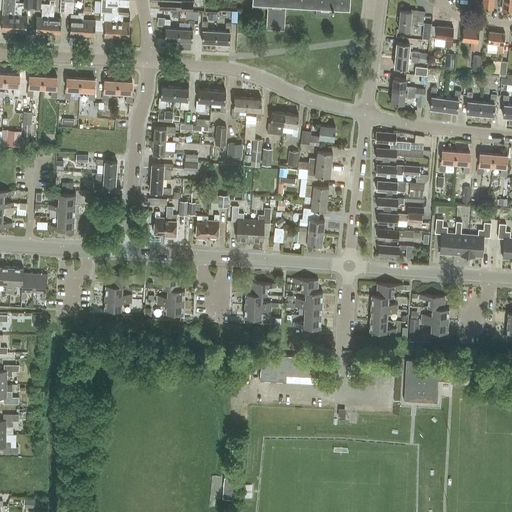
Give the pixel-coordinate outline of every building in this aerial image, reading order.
[(15,16),(16,2),(15,0),(3,0),(3,17),(2,30),(14,31),(15,16)] [(41,8),(41,0),(32,0),(32,8),(41,8)] [(49,0),(48,33),(61,33),(61,18),(53,18),(54,0),(49,0)] [(117,37),(118,8),(107,7),(107,0),(102,0),(101,13),(104,13),(112,13),(112,21),(105,21),(104,36),(117,37)] [(118,0),(118,8),(117,37),(129,37),(130,22),(123,22),(123,14),(129,14),(129,0),(118,0)] [(153,0),(153,1),(161,1),(160,9),(193,10),(193,1),(181,1),(180,0),(153,0)] [(252,0),(253,2),(253,5),(268,6),(267,28),(285,30),(287,3),(316,5),(315,16),(328,17),(328,15),(329,15),(329,13),(333,13),(334,6),(350,7),(350,0),(252,0)] [(481,0),(481,8),(493,9),(493,0),(481,0)] [(511,0),(503,0),(502,10),(511,10),(511,0)] [(15,16),(14,31),(26,31),(27,16),(21,16),(22,3),(16,2),(15,16)] [(36,32),(48,33),(50,4),(41,3),(41,8),(42,8),(42,17),(37,17),(36,32)] [(423,21),(424,11),(411,9),(411,11),(400,10),(398,28),(410,29),(411,22),(417,23),(417,20),(423,21)] [(82,35),(83,19),(84,13),(79,12),(79,15),(71,14),(70,34),(82,35)] [(158,17),(157,25),(165,26),(166,18),(158,17)] [(179,40),(180,28),(170,28),(171,18),(166,18),(165,26),(165,27),(166,27),(165,40),(179,40)] [(83,19),(82,35),(95,36),(96,20),(83,19)] [(180,28),(179,40),(192,41),(193,29),(194,29),(195,20),(189,19),(189,29),(180,28)] [(203,20),(202,29),(203,29),(203,41),(216,42),(217,30),(208,30),(208,21),(203,20)] [(217,30),(216,42),(230,43),(230,31),(232,31),(232,22),(227,22),(226,31),(217,30)] [(452,39),(454,27),(437,25),(436,37),(446,38),(445,46),(451,47),(452,39)] [(478,42),(479,30),(463,28),(462,40),(472,41),(471,49),(477,50),(478,42)] [(504,45),(505,33),(489,31),(488,43),(498,44),(497,52),(503,53),(504,45)] [(396,55),(429,58),(429,53),(419,52),(419,51),(412,51),(409,50),(409,43),(397,42),(396,55)] [(447,53),(446,68),(453,69),(454,53),(447,53)] [(428,63),(429,58),(396,55),(394,67),(407,68),(408,61),(428,63)] [(479,70),(481,56),(473,55),(472,69),(479,70)] [(427,75),(427,74),(428,67),(416,66),(415,74),(421,75),(426,75),(427,75)] [(6,73),(5,86),(14,86),(14,95),(19,95),(20,86),(19,86),(20,74),(6,73)] [(28,87),(28,96),(33,96),(33,87),(43,88),(43,76),(30,75),(29,87),(28,87)] [(43,76),(43,88),(52,88),(52,97),(57,97),(58,89),(56,89),(57,76),(43,76)] [(66,89),(65,98),(70,98),(71,90),(80,90),(81,78),(67,77),(67,89),(66,89)] [(415,92),(425,93),(425,88),(416,88),(416,87),(405,86),(406,78),(393,77),(392,90),(410,91),(415,92)] [(81,78),(80,90),(90,91),(89,99),(95,100),(95,91),(94,91),(95,79),(81,78)] [(103,91),(103,100),(108,100),(109,92),(118,92),(119,80),(105,79),(104,91),(103,91)] [(119,80),(118,92),(127,93),(126,102),(132,102),(132,93),(132,81),(119,80)] [(174,98),(175,87),(162,85),(161,97),(159,97),(159,106),(164,107),(165,98),(174,98)] [(432,96),(430,107),(443,109),(445,97),(436,96),(437,87),(431,86),(430,96),(432,96)] [(175,87),(174,98),(184,99),(183,109),(188,109),(189,99),(188,99),(189,88),(175,87)] [(211,101),(212,90),(199,88),(198,100),(196,100),(196,110),(205,110),(206,101),(211,101)] [(212,90),(211,101),(221,102),(220,112),(225,112),(226,103),(225,102),(226,91),(212,90)] [(392,90),(391,102),(403,103),(404,96),(409,96),(410,91),(392,90)] [(445,97),(443,109),(457,111),(458,99),(460,100),(461,90),(455,90),(454,99),(445,97)] [(468,100),(466,112),(480,113),(481,101),(472,100),(473,91),(467,91),(466,100),(468,100)] [(415,92),(414,97),(418,97),(417,106),(423,107),(425,93),(415,92)] [(481,101),(480,113),(493,115),(494,103),(496,103),(496,94),(491,93),(490,102),(481,101)] [(504,94),(503,104),(504,104),(503,116),(511,116),(511,104),(508,104),(509,95),(504,94)] [(247,110),(248,98),(234,97),(233,108),(232,108),(231,118),(236,118),(237,109),(247,110)] [(260,110),(261,99),(248,98),(247,110),(247,111),(256,112),(256,117),(256,120),(261,120),(262,111),(260,110)] [(32,124),(32,112),(24,111),(23,123),(32,124)] [(282,134),(283,124),(285,113),(272,111),(270,122),(269,122),(268,132),(282,134)] [(158,121),(172,122),(173,112),(165,112),(165,115),(159,114),(158,121)] [(285,113),(283,124),(293,126),(292,135),(297,136),(298,126),(297,126),(298,114),(285,113)] [(215,145),(225,146),(227,126),(217,125),(215,145)] [(334,139),(335,127),(320,125),(319,132),(302,130),(301,143),(308,144),(320,145),(321,138),(334,139)] [(155,127),(154,140),(165,141),(166,132),(175,133),(176,127),(166,126),(166,127),(155,127)] [(411,142),(411,141),(396,140),(396,132),(377,131),(376,132),(375,134),(375,136),(376,138),(376,142),(391,143),(391,147),(411,148),(411,142)] [(20,145),(21,133),(3,132),(2,144),(20,145)] [(260,166),(262,140),(254,139),(251,165),(260,166)] [(154,140),(153,154),(164,155),(164,156),(174,157),(174,151),(174,147),(165,146),(165,141),(154,140)] [(423,150),(424,142),(411,141),(411,142),(411,148),(411,149),(423,150)] [(242,143),(228,143),(228,155),(242,156),(242,143)] [(271,165),(272,148),(263,147),(262,164),(271,165)] [(411,149),(397,148),(397,149),(377,148),(377,149),(375,151),(375,153),(376,154),(376,158),(396,160),(396,155),(400,155),(400,156),(410,156),(411,149)] [(423,157),(423,150),(411,149),(410,156),(423,157)] [(440,161),(440,171),(445,171),(446,162),(455,163),(456,150),(442,149),(441,161),(440,161)] [(456,150),(455,163),(464,163),(463,172),(469,173),(470,164),(469,164),(470,151),(456,150)] [(297,166),(298,152),(289,151),(287,165),(297,166)] [(309,162),(331,165),(333,153),(317,151),(316,158),(309,157),(309,162)] [(478,164),(477,173),(482,174),(483,165),(492,165),(493,153),(480,152),(479,164),(478,164)] [(493,153),(492,165),(501,166),(501,175),(506,175),(507,167),(506,166),(507,154),(493,153)] [(96,159),(96,164),(105,165),(105,174),(116,175),(117,161),(105,160),(106,159),(96,159)] [(198,161),(186,161),(185,161),(185,170),(197,170),(198,161)] [(331,165),(309,162),(298,161),(298,168),(308,169),(307,179),(323,181),(324,176),(330,177),(331,165)] [(152,164),(151,178),(163,179),(163,169),(173,170),(173,164),(164,164),(164,165),(152,164)] [(403,165),(397,164),(397,166),(377,164),(377,165),(376,166),(375,169),(377,171),(376,174),(397,176),(397,173),(399,173),(399,172),(403,172),(403,169),(403,165)] [(403,169),(403,172),(403,173),(419,175),(420,166),(403,165),(403,169)] [(280,167),(279,176),(286,177),(287,168),(280,167)] [(95,183),(94,188),(103,189),(104,188),(115,188),(116,175),(105,174),(104,183),(95,183)] [(296,178),(281,176),(280,182),(290,183),(289,185),(295,186),(296,178)] [(151,178),(150,191),(162,192),(162,193),(171,194),(171,189),(162,188),(163,179),(151,178)] [(327,199),(329,187),(323,186),(323,181),(307,179),(306,191),(302,190),(302,195),(305,195),(305,196),(327,199)] [(376,183),(376,186),(377,187),(377,190),(397,192),(397,187),(403,188),(404,181),(397,181),(397,182),(378,180),(378,182),(376,183)] [(73,182),(62,182),(62,190),(72,190),(73,182)] [(469,202),(470,187),(463,187),(462,201),(469,202)] [(0,190),(0,202),(5,203),(5,195),(15,195),(15,191),(0,190)] [(50,192),(50,197),(60,198),(59,205),(75,206),(76,194),(50,192)] [(227,195),(219,194),(218,206),(227,206),(227,195)] [(326,211),(327,199),(305,196),(304,201),(311,202),(310,209),(304,208),(303,214),(319,215),(320,211),(326,211)] [(397,208),(397,205),(400,205),(400,203),(404,204),(404,198),(398,197),(398,198),(378,197),(378,198),(377,200),(376,202),(378,204),(377,207),(397,208)] [(187,201),(179,200),(178,213),(186,214),(187,201)] [(0,202),(0,214),(4,215),(4,207),(14,207),(14,203),(5,203),(0,202)] [(49,205),(49,209),(59,210),(59,217),(75,218),(75,206),(59,205),(49,205)] [(232,205),(231,221),(237,221),(236,239),(249,240),(250,219),(243,219),(243,213),(238,213),(238,206),(232,205)] [(250,219),(249,240),(262,240),(263,223),(269,223),(270,208),(264,207),(263,214),(258,214),(258,220),(250,219)] [(165,236),(166,217),(160,217),(160,211),(156,211),(154,234),(163,235),(163,236),(165,236)] [(377,215),(377,218),(378,219),(378,223),(398,224),(398,220),(407,221),(419,222),(421,222),(422,215),(408,214),(398,213),(398,214),(379,212),(378,214),(377,215)] [(0,214),(0,226),(13,227),(13,223),(4,222),(4,215),(0,214)] [(166,217),(165,236),(175,236),(176,214),(172,214),(172,219),(168,219),(168,218),(166,217)] [(208,219),(207,238),(207,235),(217,236),(219,214),(214,214),(214,220),(208,219)] [(319,215),(303,214),(302,218),(300,218),(299,230),(323,233),(325,219),(319,218),(319,215)] [(207,238),(208,219),(207,219),(207,216),(198,215),(196,238),(207,238)] [(48,225),(48,229),(74,230),(75,218),(59,217),(58,225),(48,225)] [(282,217),(275,222),(279,227),(286,223),(282,217)] [(454,254),(455,244),(455,233),(447,232),(448,226),(443,226),(443,219),(436,218),(435,233),(441,233),(440,253),(454,254)] [(468,255),(469,234),(461,233),(462,221),(456,221),(455,233),(455,244),(454,254),(468,255)] [(490,237),(491,222),(484,222),(483,229),(478,229),(478,234),(469,234),(468,255),(482,256),(484,236),(490,237)] [(511,258),(511,237),(510,237),(511,231),(505,231),(506,223),(499,223),(498,238),(504,238),(503,258),(511,258)] [(274,241),(283,242),(284,229),(275,228),(274,241)] [(378,235),(378,239),(398,240),(398,236),(413,237),(413,230),(403,229),(403,230),(379,228),(379,230),(377,231),(377,234),(378,235)] [(322,245),(323,233),(299,230),(297,242),(322,245)] [(379,255),(388,255),(389,257),(392,257),(393,256),(398,256),(399,248),(406,248),(406,257),(413,257),(414,246),(399,245),(399,246),(379,244),(379,246),(377,247),(377,250),(379,252),(379,255)] [(0,266),(0,283),(6,284),(5,293),(9,294),(11,267),(0,266)] [(11,267),(9,294),(13,294),(14,284),(21,285),(22,273),(23,267),(11,267)] [(21,285),(21,298),(25,298),(26,289),(33,289),(34,273),(22,273),(21,285)] [(34,273),(33,289),(41,289),(41,299),(46,300),(47,274),(34,273)] [(111,274),(110,285),(123,285),(122,286),(127,286),(127,278),(136,279),(136,275),(111,274)] [(154,276),(154,280),(163,280),(162,288),(168,289),(168,288),(179,289),(180,277),(154,276)] [(305,291),(317,291),(318,280),(292,278),(292,282),(301,283),(301,291),(305,291)] [(251,281),(250,293),(263,294),(267,294),(267,286),(276,287),(276,282),(251,281)] [(376,294),(387,295),(393,295),(393,288),(402,288),(402,284),(376,283),(376,294)] [(106,285),(105,297),(132,298),(132,294),(122,293),(122,286),(123,285),(110,285),(106,285)] [(158,295),(158,300),(184,301),(185,289),(179,289),(168,288),(168,289),(167,296),(158,295)] [(322,291),(317,291),(305,291),(305,299),(295,298),(295,302),(321,304),(322,291)] [(245,293),(245,305),(272,306),(272,302),(262,301),(263,294),(250,293),(245,293)] [(371,294),(370,306),(397,308),(397,304),(387,303),(387,295),(376,294),(371,294)] [(419,294),(418,298),(427,299),(427,307),(432,307),(443,307),(444,296),(419,294)] [(105,297),(105,309),(121,310),(122,302),(132,303),(132,298),(105,297)] [(158,300),(157,304),(167,305),(167,312),(183,313),(184,301),(158,300)] [(295,302),(294,307),(304,307),(304,315),(321,316),(321,304),(295,302)] [(245,305),(244,317),(261,318),(262,310),(271,311),(272,306),(245,305)] [(370,306),(370,319),(386,320),(387,312),(397,313),(397,308),(370,306)] [(421,314),(421,318),(448,320),(448,308),(443,307),(432,307),(431,314),(421,314)] [(294,322),(293,327),(320,328),(321,316),(304,315),(304,323),(294,322)] [(421,318),(421,323),(431,323),(430,331),(447,332),(448,320),(421,318)] [(370,319),(369,331),(396,332),(396,328),(386,328),(386,320),(370,319)] [(419,337),(419,327),(410,326),(409,337),(419,337)] [(261,354),(260,380),(286,381),(286,375),(319,376),(320,357),(269,354),(261,354)] [(456,363),(406,359),(404,400),(437,402),(438,380),(455,380),(456,363)] [(0,370),(0,383),(6,384),(7,376),(12,376),(12,371),(19,371),(19,365),(4,364),(4,371),(0,370)] [(0,383),(0,396),(4,397),(3,403),(19,403),(19,397),(12,397),(12,391),(6,391),(6,384),(0,383)] [(0,419),(0,433),(6,433),(6,426),(11,426),(12,420),(19,420),(19,414),(3,414),(3,420),(0,419)] [(0,433),(0,446),(3,446),(3,452),(18,453),(18,446),(11,446),(11,441),(6,440),(6,433),(0,433)] [(0,473),(11,474),(11,463),(22,464),(22,457),(2,457),(1,462),(0,462),(0,473)] [(11,484),(11,474),(0,473),(0,484),(1,484),(1,490),(22,491),(22,484),(11,484)] [(235,478),(225,477),(223,498),(233,499),(235,478)] [(252,495),(253,484),(245,484),(244,495),(252,495)]
